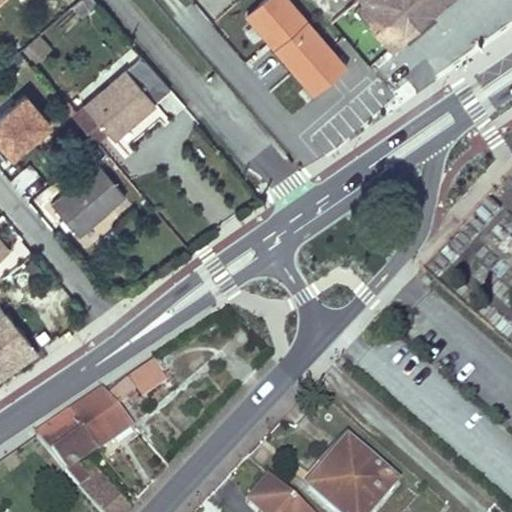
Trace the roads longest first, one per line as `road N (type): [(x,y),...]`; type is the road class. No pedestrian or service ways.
road 1 (residential): [(306,212),(124,0)]
road 2 (residential): [(346,314),(157,511)]
road 3 (residential): [(346,314),(419,233),(434,173),(432,127)]
road 4 (residential): [(124,338),(0,190)]
road 5 (primary): [(124,338),(273,233)]
road 6 (primary): [(306,212),(432,127)]
road 7 (primary): [(0,422),(124,338)]
